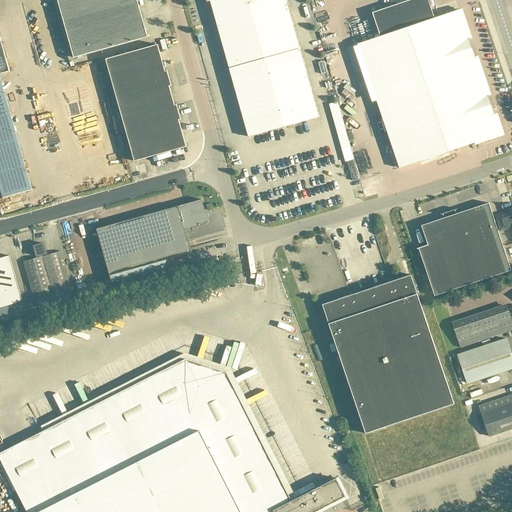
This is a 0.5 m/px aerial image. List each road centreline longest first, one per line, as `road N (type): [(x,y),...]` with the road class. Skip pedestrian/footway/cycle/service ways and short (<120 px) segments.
road 1 (unclassified): [(218,166),(237,224),(252,236),(273,237),(511,159)]
road 2 (unknown): [(224,314),(119,338),(0,394)]
road 3 (unclassified): [(0,228),(218,166)]
road 4 (unknown): [(292,0),(322,132),(256,157)]
road 5 (unknown): [(224,314),(262,346),(320,469)]
road 6 (unclassified): [(218,166),(171,0)]
road 7 (unknown): [(76,175),(106,152),(97,105),(84,72),(50,75)]
road 8 (unknown): [(23,70),(23,117),(47,186),(76,175)]
